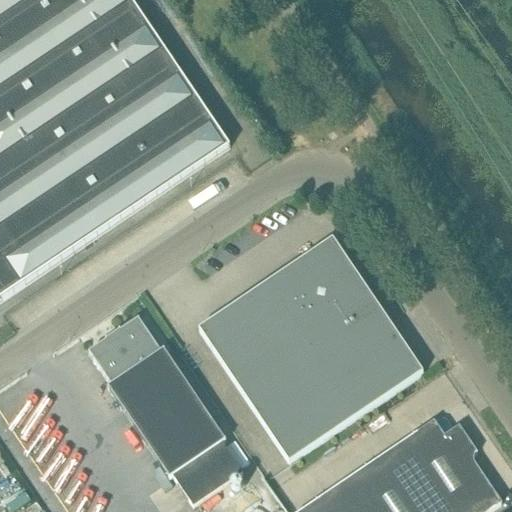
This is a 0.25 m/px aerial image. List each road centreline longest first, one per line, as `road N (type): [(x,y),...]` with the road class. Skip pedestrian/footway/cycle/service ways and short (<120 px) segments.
road 1 (unclassified): [(511,413),(353,179),(314,162),(273,180),(0,366)]
road 2 (track): [(300,164),(271,82),(282,5)]
